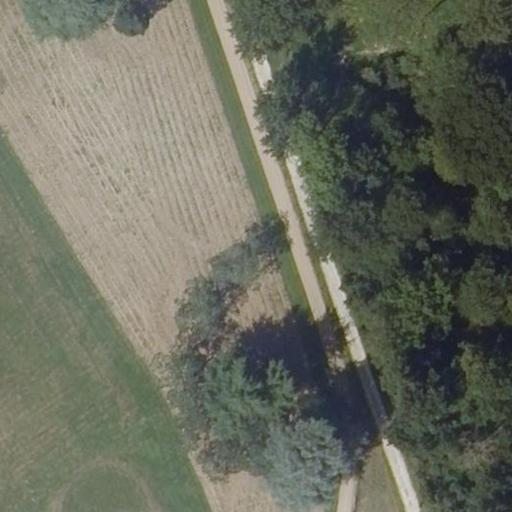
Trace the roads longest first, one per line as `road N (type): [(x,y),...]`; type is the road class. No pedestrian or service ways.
road 1 (track): [(238,0),(412,511)]
road 2 (track): [(215,0),(352,414),(346,511)]
